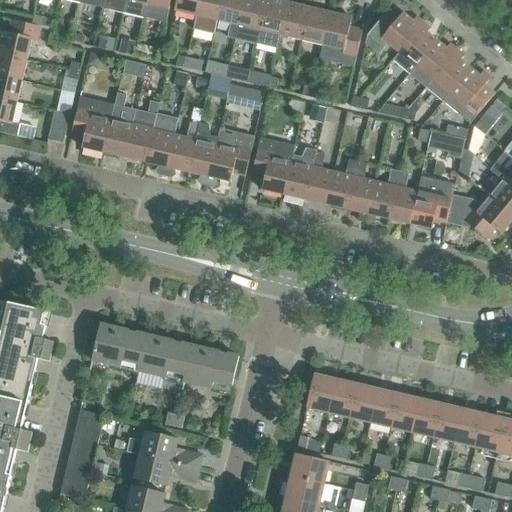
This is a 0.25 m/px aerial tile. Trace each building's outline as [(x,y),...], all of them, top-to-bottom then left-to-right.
[(82,0),(81,4),(102,9),(104,0),(82,0)] [(104,0),(102,9),(123,14),(125,4),(126,0),(104,0)] [(126,0),(125,4),(123,14),(144,19),(148,0),(126,0)] [(148,0),(144,19),(166,24),(171,0),(148,0)] [(177,0),(175,12),(197,17),(200,0),(177,0)] [(214,35),(217,22),(222,0),(200,0),(197,17),(194,30),(214,35)] [(222,0),(217,22),(231,25),(227,38),(235,40),(239,27),(244,0),(222,0)] [(235,40),(256,45),(267,0),(244,0),(239,27),(235,40)] [(289,4),(272,0),(267,0),(256,45),(278,50),(281,36),(289,4)] [(281,36),(302,41),(309,9),(289,4),(281,36)] [(309,9),(302,41),(323,46),(331,14),(309,9)] [(388,45),(399,54),(424,23),(417,18),(413,22),(403,14),(397,21),(387,13),(368,36),(366,44),(379,55),(388,45)] [(352,19),(331,14),(320,60),(354,68),(363,31),(350,28),(352,19)] [(41,28),(53,31),(55,21),(34,16),(32,26),(41,28)] [(0,54),(27,61),(32,41),(38,42),(41,28),(32,26),(12,22),(9,34),(0,32),(0,54)] [(393,61),(410,75),(437,41),(428,34),(431,29),(424,23),(399,54),(393,61)] [(99,49),(113,52),(116,40),(102,37),(99,49)] [(73,46),(84,49),(86,41),(75,38),(73,46)] [(123,40),(120,54),(133,57),(136,44),(123,40)] [(410,75),(426,89),(457,51),(450,45),(447,49),(437,41),(410,75)] [(457,51),(426,89),(443,102),(471,69),(461,61),(465,57),(457,51)] [(90,53),(87,66),(94,68),(100,63),(99,55),(90,53)] [(0,77),(22,82),(27,61),(0,54),(0,77)] [(177,67),(185,69),(187,59),(179,57),(177,67)] [(187,59),(185,69),(193,71),(195,61),(187,59)] [(126,61),(123,74),(133,76),(136,64),(126,61)] [(72,63),(70,71),(80,74),(82,66),(72,63)] [(223,78),(226,78),(229,68),(214,65),(211,75),(212,75),(223,78)] [(232,80),(247,83),(250,73),(229,68),(226,78),(232,80)] [(443,102),(470,125),(480,113),(495,95),(485,86),(491,79),(484,72),(480,77),(471,69),(443,102)] [(78,82),(80,74),(70,71),(68,80),(78,82)] [(177,73),(174,85),(186,88),(189,76),(177,73)] [(271,78),(250,73),(247,83),(268,88),(271,78)] [(208,89),(207,95),(227,100),(228,98),(230,87),(232,80),(226,78),(223,78),(212,75),(210,81),(208,89)] [(0,99),(17,103),(22,82),(0,77),(0,99)] [(198,78),(196,87),(208,89),(210,81),(198,78)] [(279,80),(271,78),(268,88),(277,90),(279,80)] [(302,96),(311,98),(313,88),(305,86),(302,96)] [(227,100),(226,104),(238,106),(239,100),(242,90),(230,87),(228,98),(227,100)] [(321,90),(313,88),(311,98),(319,100),(321,90)] [(351,108),(359,110),(362,99),(353,97),(351,108)] [(17,103),(0,99),(0,133),(17,138),(20,125),(13,124),(17,103)] [(82,149),(104,154),(115,107),(80,99),(72,136),(85,139),(82,149)] [(362,99),(359,110),(367,111),(370,101),(362,99)] [(303,115),(306,104),(294,101),(293,108),(296,114),(303,115)] [(133,126),(125,159),(146,164),(157,116),(160,104),(151,102),(149,114),(136,111),(133,126)] [(60,114),(70,116),(72,108),(62,105),(60,114)] [(115,107),(104,154),(125,159),(133,126),(121,124),(124,108),(115,106),(115,107)] [(324,119),(326,110),(313,107),(311,116),(324,119)] [(190,121),(199,123),(202,111),(193,109),(190,121)] [(398,119),(406,121),(408,111),(400,109),(398,119)] [(416,112),(408,111),(406,121),(414,123),(416,112)] [(48,141),(64,145),(70,116),(60,114),(55,113),(48,141)] [(157,174),(165,176),(175,136),(163,133),(166,118),(157,116),(146,164),(159,167),(157,174)] [(175,170),(188,174),(199,126),(190,124),(187,139),(175,136),(165,176),(173,178),(175,170)] [(199,185),(207,187),(217,146),(205,143),(208,128),(199,126),(188,174),(201,177),(199,185)] [(457,138),(465,140),(468,130),(459,128),(457,138)] [(220,131),(217,146),(207,187),(215,188),(217,180),(231,184),(233,174),(246,177),(255,139),(220,131)] [(419,142),(429,145),(431,133),(422,131),(419,142)] [(452,137),(448,157),(461,160),(462,157),(463,150),(465,140),(457,138),(453,138),(452,137)] [(284,196),(293,158),(295,148),(261,140),(253,174),(266,177),(262,191),(284,196)] [(474,146),(469,151),(473,155),(476,158),(481,152),(474,146)] [(284,196),(305,201),(316,153),(317,152),(306,149),(301,160),(293,158),(284,196)] [(469,151),(463,150),(462,157),(461,160),(459,171),(468,179),(473,155),(469,151)] [(316,153),(305,201),(326,206),(334,173),(322,170),(325,155),(316,153)] [(334,173),(326,206),(347,211),(358,163),(349,161),(346,176),(334,173)] [(358,222),(366,224),(376,183),(364,180),(367,165),(358,163),(347,211),(360,214),(358,222)] [(492,170),(504,180),(511,187),(511,170),(510,173),(498,163),(492,170)] [(388,186),(376,183),(366,224),(374,225),(376,217),(389,220),(400,173),(391,170),(388,186)] [(400,173),(389,220),(410,225),(418,193),(406,190),(409,175),(400,173)] [(455,186),(421,177),(418,193),(410,225),(432,230),(434,221),(447,224),(453,196),(455,186)] [(511,187),(504,180),(490,197),(511,215),(511,187)] [(511,215),(490,197),(483,206),(479,202),(453,196),(447,224),(474,230),(487,240),(495,230),(502,235),(511,224),(511,225),(511,215)] [(0,302),(0,511),(3,511),(15,463),(12,462),(15,451),(28,454),(33,434),(22,432),(36,372),(33,372),(36,360),(49,363),(54,343),(44,341),(50,313),(29,308),(29,309),(0,302)] [(92,361),(116,367),(124,331),(100,326),(92,361)] [(116,367),(139,372),(147,336),(124,331),(116,367)] [(139,372),(162,377),(170,342),(147,336),(139,372)] [(162,377),(184,383),(193,347),(170,342),(162,377)] [(184,383),(207,388),(216,352),(193,347),(184,383)] [(216,352),(207,388),(231,394),(239,358),(216,352)] [(315,376),(307,409),(329,414),(337,381),(315,376)] [(358,386),(337,381),(329,414),(350,419),(358,386)] [(379,390),(358,386),(350,419),(371,424),(379,390)] [(400,395),(379,390),(371,424),(392,429),(400,395)] [(421,400),(400,395),(392,429),(413,434),(421,400)] [(434,439),(442,405),(421,400),(413,434),(434,439)] [(455,444),(463,410),(442,405),(434,439),(455,444)] [(476,449),(484,415),(463,410),(455,444),(476,449)] [(81,411),(77,427),(101,432),(105,417),(81,411)] [(169,415),(166,426),(174,428),(177,416),(169,415)] [(498,454),(506,420),(484,415),(476,449),(498,454)] [(177,416),(174,428),(181,429),(184,418),(177,416)] [(511,471),(511,421),(506,420),(498,454),(494,468),(511,471)] [(77,427),(74,440),(98,446),(101,432),(77,427)] [(139,456),(200,470),(203,456),(176,450),(178,440),(145,432),(142,443),(131,440),(128,453),(139,456)] [(301,437),(298,449),(306,451),(309,439),(301,437)] [(74,440),(71,454),(95,459),(98,446),(74,440)] [(122,450),(124,443),(116,441),(114,448),(122,450)] [(332,457),(340,459),(343,447),(335,445),(332,457)] [(340,459),(349,461),(351,449),(343,447),(340,459)] [(71,454),(68,467),(92,473),(95,459),(71,454)] [(296,455),(291,477),(325,485),(330,463),(296,455)] [(374,467),(382,469),(385,457),(377,455),(374,467)] [(197,484),(200,470),(139,456),(134,479),(167,487),(169,477),(197,484)] [(363,456),(361,464),(369,466),(371,458),(363,456)] [(382,469),(391,471),(394,459),(385,457),(382,469)] [(107,476),(109,466),(96,463),(94,473),(107,476)] [(416,477),(424,479),(427,467),(419,465),(416,477)] [(68,467),(64,481),(88,486),(92,473),(68,467)] [(424,479),(433,481),(436,469),(427,467),(424,479)] [(458,487),(466,489),(469,476),(461,474),(458,487)] [(466,489),(475,491),(478,478),(469,476),(466,489)] [(291,477),(286,498),(320,506),(325,485),(291,477)] [(388,490),(397,492),(400,479),(391,478),(388,490)] [(475,491),(483,493),(486,480),(478,478),(475,491)] [(397,492),(405,494),(408,481),(400,479),(397,492)] [(64,481),(61,496),(85,502),(87,492),(88,486),(64,481)] [(495,496),(503,498),(506,485),(498,483),(495,496)] [(356,484),(354,492),(367,495),(369,487),(356,484)] [(511,499),(511,486),(506,485),(503,498),(511,499)] [(165,495),(132,487),(127,511),(131,511),(189,511),(190,511),(163,505),(165,495)] [(430,500),(439,502),(442,489),(433,487),(430,500)] [(442,489),(439,502),(447,504),(450,491),(442,489)] [(353,501),(365,503),(367,495),(354,492),(353,501)] [(472,510),(481,511),(484,499),(475,497),(472,510)] [(286,498),(282,511),(318,511),(320,506),(286,498)] [(484,499),(481,511),(482,511),(489,511),(492,501),(484,499)]
